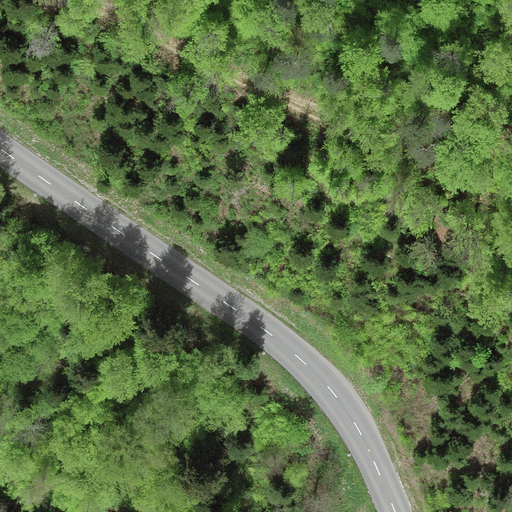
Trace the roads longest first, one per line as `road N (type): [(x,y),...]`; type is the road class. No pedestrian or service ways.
road 1 (tertiary): [(394,511),(366,444),(294,352),(0,145)]
road 2 (track): [(511,186),(316,112),(89,0)]
